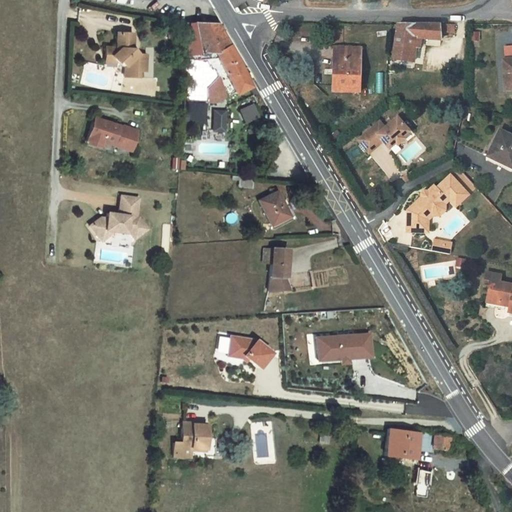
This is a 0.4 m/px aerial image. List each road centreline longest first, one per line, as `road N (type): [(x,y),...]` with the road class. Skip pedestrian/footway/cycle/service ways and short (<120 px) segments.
road 1 (secondary): [(511,473),(453,398),(247,51)]
road 2 (residential): [(62,0),(49,261)]
road 3 (unclassified): [(285,14),(464,15),(490,3)]
road 4 (unknown): [(353,232),(465,158)]
